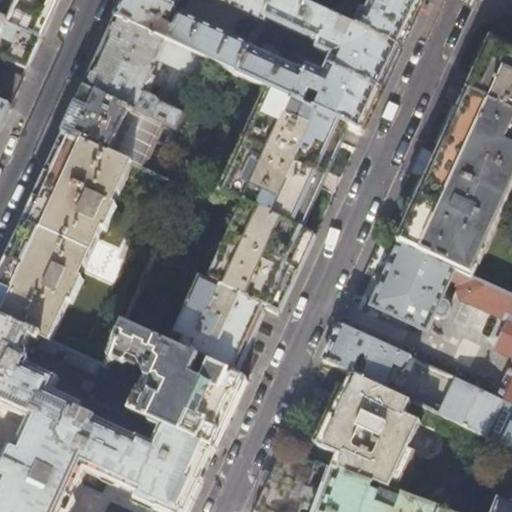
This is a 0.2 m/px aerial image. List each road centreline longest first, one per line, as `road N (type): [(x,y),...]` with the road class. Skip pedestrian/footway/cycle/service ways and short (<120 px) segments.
road 1 (residential): [(455,0),(220,511)]
road 2 (residential): [(91,0),(0,198)]
